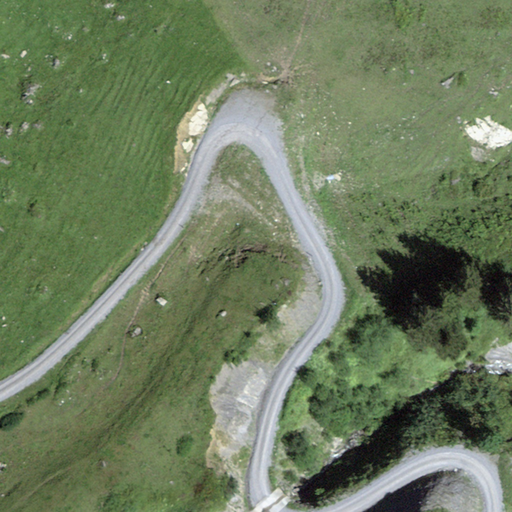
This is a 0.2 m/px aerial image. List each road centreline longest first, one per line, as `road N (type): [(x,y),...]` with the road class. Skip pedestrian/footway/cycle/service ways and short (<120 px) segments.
road 1 (track): [(269,511),(253,467),(272,393),(321,297),(305,261),(256,225),(241,176),(256,135),(246,112),(223,124),(175,222),(34,385),(0,401)]
road 2 (track): [(485,511),(474,475),(434,466),(342,511)]
